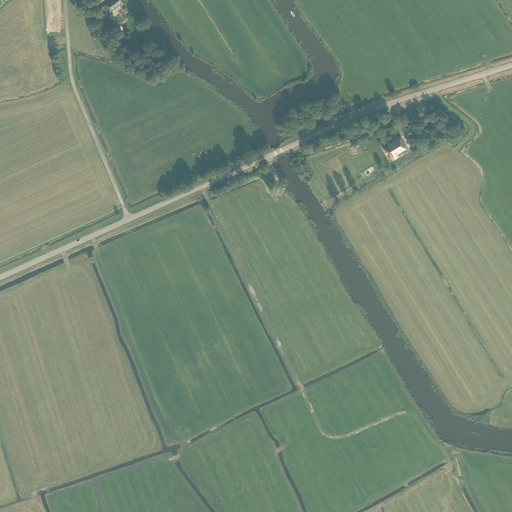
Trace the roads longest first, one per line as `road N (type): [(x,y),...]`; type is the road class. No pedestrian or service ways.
road 1 (secondary): [(127,221),(360,116),(511,67)]
road 2 (unclassified): [(127,221),(70,85),(63,0)]
road 3 (secondary): [(0,279),(127,221)]
